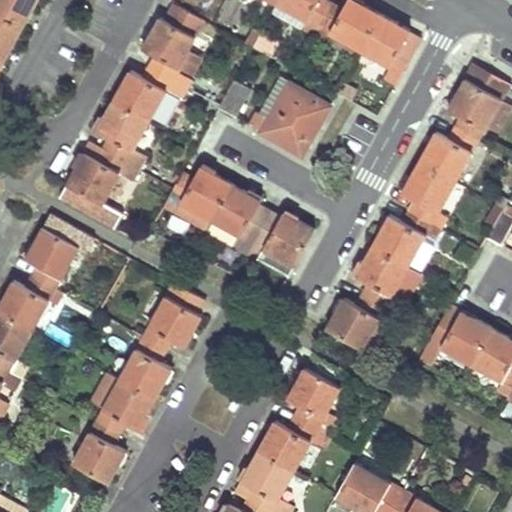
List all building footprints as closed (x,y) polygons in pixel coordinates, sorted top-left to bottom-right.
[(0,0),(0,13),(16,22),(23,9),(30,12),(31,10),(36,0),(0,0)] [(278,0),(277,4),(305,20),(301,29),(313,36),(331,3),(325,0),(278,0)] [(347,0),(342,10),(331,3),(313,36),(352,56),(356,49),(360,51),(380,15),(361,4),(352,0),(347,0)] [(154,55),(148,65),(172,79),(205,21),(189,12),(173,3),(163,20),(161,18),(157,25),(143,49),(154,55)] [(23,9),(16,22),(22,26),(30,12),(23,9)] [(16,22),(0,13),(0,50),(5,42),(11,45),(19,32),(22,26),(16,22)] [(385,18),(380,15),(360,51),(391,68),(402,73),(421,38),(407,30),(385,18)] [(246,44),(270,57),(279,42),(254,29),(246,44)] [(11,45),(5,42),(0,50),(0,57),(3,60),(11,45)] [(126,79),(116,97),(151,117),(166,91),(181,99),(188,88),(172,79),(148,65),(142,77),(131,71),(126,79)] [(461,117),(455,129),(477,141),(509,85),(474,65),(461,87),(448,110),(461,117)] [(394,86),(402,73),(391,68),(384,81),(394,86)] [(289,84),(280,80),(260,116),(268,120),(289,84)] [(251,91),(242,86),(234,82),(220,106),(219,109),(236,118),(251,91)] [(317,127),(323,117),(329,106),(289,84),(268,120),(260,116),(255,114),(249,125),(293,149),(299,139),(303,142),(312,126),(317,128),(317,127)] [(166,91),(151,117),(166,125),(181,99),(166,91)] [(151,117),(116,97),(105,116),(97,130),(108,137),(102,148),(140,169),(146,158),(132,150),(151,117)] [(299,139),(293,149),(302,154),(317,128),(312,126),(303,142),(299,139)] [(419,164),(454,183),(477,141),(455,129),(449,139),(437,133),(419,164)] [(36,158),(15,147),(5,163),(25,175),(36,158)] [(140,169),(102,148),(95,160),(84,154),(83,157),(68,184),(103,203),(119,175),(133,182),(140,169)] [(437,213),(454,183),(419,164),(402,193),(415,200),(409,211),(441,230),(447,219),(437,213)] [(169,197),(211,220),(231,184),(200,168),(194,179),(182,173),(174,188),(169,197)] [(247,254),(267,218),(255,212),(260,201),(231,184),(211,220),(240,236),(235,247),(247,254)] [(205,230),(211,220),(169,197),(163,207),(205,230)] [(501,212),(493,226),(487,237),(502,246),(511,228),(511,207),(506,204),(502,209),(502,211),(501,212)] [(501,212),(502,211),(502,209),(496,206),(491,213),(494,215),(489,224),(493,226),(501,212)] [(435,241),(441,230),(409,211),(403,222),(390,215),(373,245),(409,265),(422,242),(426,235),(435,241)] [(277,224),(267,218),(247,254),(258,261),(264,249),(279,257),(294,265),(313,230),(282,213),(277,224)] [(240,236),(211,220),(205,230),(235,247),(240,236)] [(32,276),(55,289),(78,247),(44,228),(33,249),(27,259),(38,265),(32,276)] [(422,242),(409,265),(419,270),(432,247),(422,242)] [(419,270),(409,265),(373,245),(356,276),(363,279),(369,282),(363,295),(385,307),(392,294),(407,303),(424,273),(419,270)] [(0,306),(0,313),(31,330),(55,289),(32,276),(26,287),(14,281),(13,283),(0,306)] [(143,337),(165,350),(170,340),(183,347),(200,315),(197,313),(204,299),(173,282),(143,337)] [(362,347),(385,307),(363,295),(357,305),(344,298),(327,328),(362,347)] [(429,340),(470,363),(490,328),(461,312),(459,316),(446,309),(433,333),(429,340)] [(41,336),(31,330),(0,313),(0,367),(8,371),(21,378),(27,366),(25,365),(41,336)] [(511,386),(511,340),(490,328),(470,363),(511,386)] [(120,379),(155,399),(162,386),(171,369),(159,362),(165,350),(143,337),(120,379)] [(21,378),(8,371),(0,367),(0,385),(1,384),(14,391),(21,378)] [(296,419),(315,430),(326,412),(340,387),(306,368),(289,399),(303,407),(296,419)] [(144,419),(155,399),(120,379),(106,372),(84,413),(97,420),(120,433),(125,422),(138,429),(144,419)] [(11,406),(0,399),(0,421),(2,422),(11,406)] [(315,430),(328,437),(335,424),(332,423),(335,417),(326,412),(315,430)] [(259,453),(292,471),(308,443),(322,451),(330,438),(328,437),(315,430),(296,419),(291,429),(276,421),(259,453)] [(113,444),(120,433),(97,420),(73,463),(108,482),(125,451),(113,444)] [(270,511),(292,471),(259,453),(243,482),(257,490),(251,500),(270,511)] [(357,509),(360,505),(362,501),(375,509),(373,511),(391,511),(404,491),(354,463),(336,496),(335,497),(352,506),(357,509)] [(474,475),(469,472),(465,469),(455,486),(465,491),(474,475)] [(442,511),(404,491),(391,511),(442,511)] [(0,511),(21,511),(0,500),(0,511)] [(269,511),(270,511),(251,500),(244,511),(243,511),(230,504),(225,511),(269,511)] [(360,505),(357,509),(362,511),(373,511),(375,509),(362,501),(360,505)]
